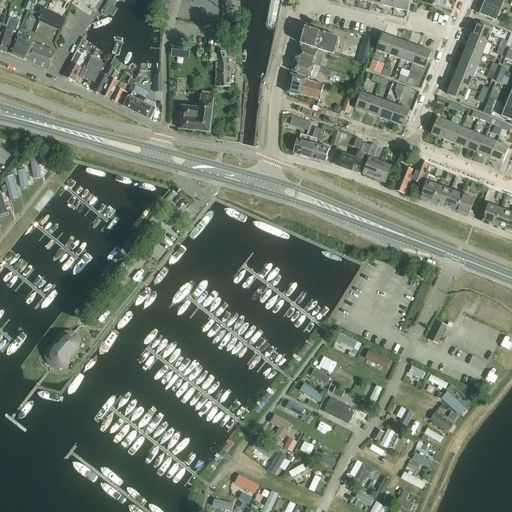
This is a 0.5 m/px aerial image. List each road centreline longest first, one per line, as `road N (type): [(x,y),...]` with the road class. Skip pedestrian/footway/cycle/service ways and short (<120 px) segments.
road 1 (residential): [(511,237),(272,154)]
road 2 (residential): [(0,58),(162,130)]
road 3 (primary): [(161,149),(0,106)]
road 4 (primary): [(0,118),(157,162)]
road 5 (primary): [(408,237),(266,178)]
road 6 (primary): [(263,191),(408,237)]
road 7 (residential): [(411,142),(275,102)]
